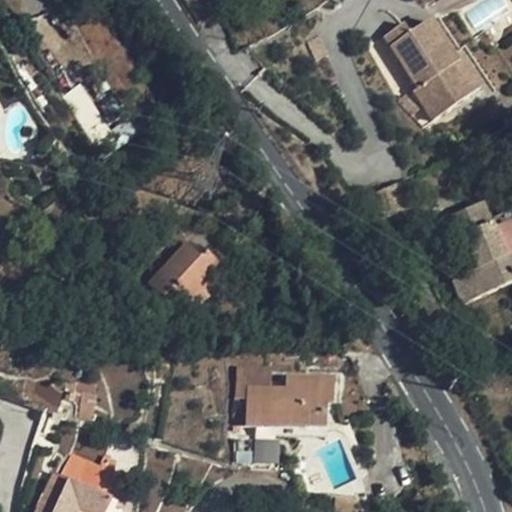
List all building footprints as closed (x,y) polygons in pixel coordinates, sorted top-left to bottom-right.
[(452,68),(458,64),(430,22),(409,35),(403,26),(385,38),(419,89),(415,92),(434,121),(471,97),(452,68)] [(452,68),(471,97),(481,90),(462,61),(458,64),(452,68)] [(408,216),(396,187),(358,203),(370,232),(408,216)] [(464,305),(511,285),(511,282),(509,276),(511,274),(511,232),(510,228),(492,235),(481,207),(453,217),(446,219),(454,242),(465,237),(477,272),(454,280),(464,305)] [(177,254),(165,243),(135,280),(179,330),(207,300),(201,295),(221,273),(202,257),(198,261),(183,247),(177,254)] [(404,292),(409,290),(401,272),(396,274),(404,292)] [(268,392),(268,382),(268,372),(237,371),(236,401),(249,402),(248,426),(321,431),(322,407),(329,407),(330,387),(287,383),(286,394),(268,392)] [(286,394),(287,383),(268,382),(268,392),(286,394)] [(54,511),(105,511),(109,503),(95,496),(106,473),(71,455),(60,478),(67,482),(54,511)] [(335,499),(334,511),(367,511),(369,504),(335,499)]
